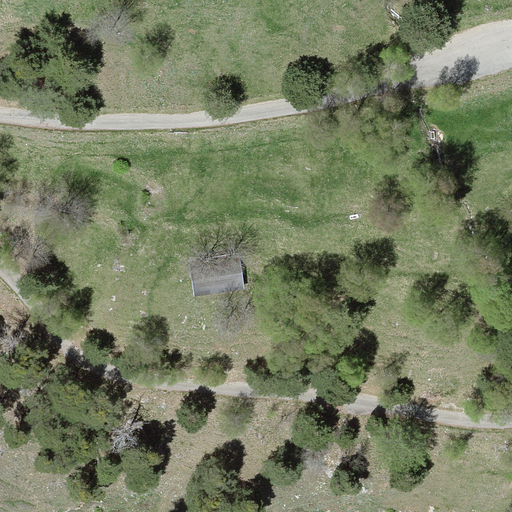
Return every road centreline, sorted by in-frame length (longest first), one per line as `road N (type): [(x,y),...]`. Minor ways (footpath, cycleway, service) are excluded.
road 1 (track): [(511,418),(87,369),(0,268)]
road 2 (track): [(0,113),(190,122),(338,93),(511,33)]
